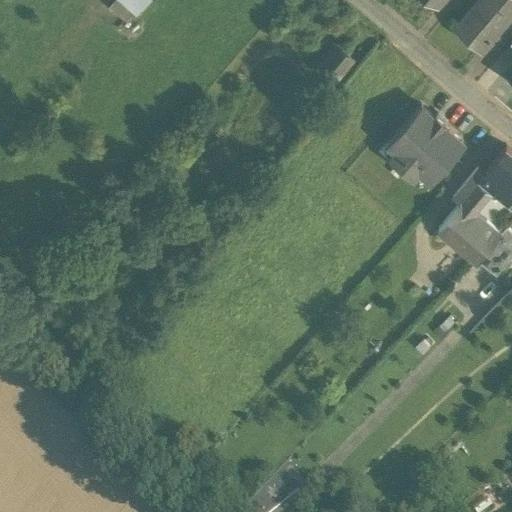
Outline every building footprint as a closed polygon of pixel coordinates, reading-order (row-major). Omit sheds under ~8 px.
[(150,0),(120,0),(138,15),(150,0)] [(511,12),(511,0),(479,0),(456,28),(481,50),(511,12)] [(352,62),(337,49),(325,64),(332,69),(340,76),(352,62)] [(420,106),(388,143),(397,151),(390,159),(412,178),(419,171),(427,177),(439,164),(444,169),(465,145),(444,127),(447,123),(437,114),(434,118),(420,106)] [(0,138),(0,139),(13,152),(26,138),(13,125),(0,138)] [(175,157),(190,170),(207,150),(192,137),(175,157)] [(479,168),(453,198),(459,203),(473,216),(475,213),(497,186),(507,195),(511,189),(511,151),(507,147),(484,173),(479,168)] [(475,213),(473,216),(459,203),(438,229),(477,261),(500,233),(503,231),(498,227),(496,230),(475,213)] [(503,231),(500,233),(477,261),(497,276),(511,258),(511,232),(507,227),(503,231)] [(372,269),(362,280),(372,290),(382,279),(372,269)]
